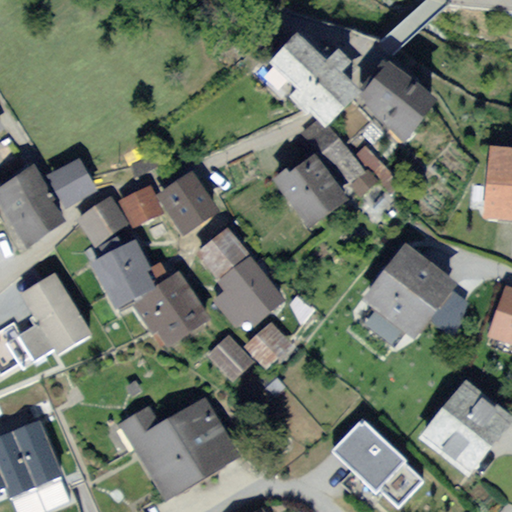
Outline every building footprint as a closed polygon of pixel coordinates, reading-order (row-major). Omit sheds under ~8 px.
[(322,123),(354,90),(297,34),(265,66),(322,123)] [(435,109),(388,65),(358,97),(406,141),(435,109)] [(511,213),(511,152),(495,151),(490,212),(511,213)] [(342,203),(307,153),(267,180),(302,231),(342,203)] [(75,160),(46,174),(62,205),(91,190),(75,160)] [(28,169),(0,186),(0,215),(20,248),(61,223),(28,169)] [(186,173),(152,195),(178,235),(212,213),(186,173)] [(146,188),(116,201),(128,228),(158,215),(146,188)] [(106,198),(74,221),(92,246),(124,223),(106,198)] [(224,225),(189,253),(210,281),(246,254),(224,225)] [(149,284),(127,242),(86,263),(107,305),(149,284)] [(455,283),(406,243),(363,298),(412,337),(455,283)] [(246,254),(210,281),(246,327),(282,300),(246,254)] [(85,333),(50,271),(14,291),(33,323),(19,331),(14,321),(0,328),(0,375),(2,380),(85,333)] [(174,271),(132,296),(161,344),(203,319),(174,271)] [(511,287),(509,287),(493,333),(511,339),(511,287)] [(290,347),(268,321),(241,343),(263,369),(290,347)] [(249,362),(226,335),(203,354),(226,381),(249,362)] [(506,423),(458,384),(414,437),(463,477),(506,423)] [(146,404),(114,423),(159,501),(240,455),(204,393),(155,421),(146,404)] [(39,414),(0,428),(0,466),(8,487),(10,495),(63,476),(39,414)] [(420,483),(357,423),(330,451),(394,511),(420,483)] [(0,490),(8,487),(0,467),(0,490)]
